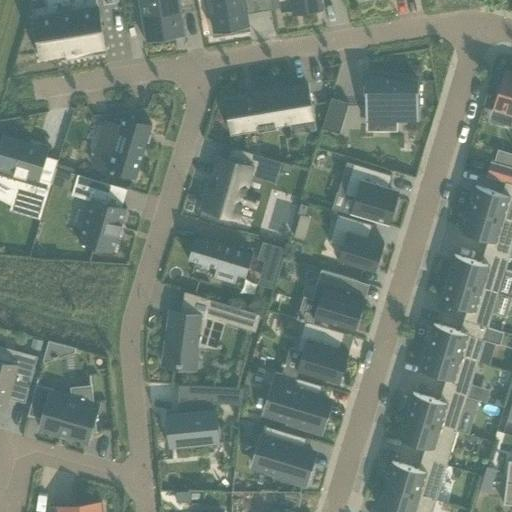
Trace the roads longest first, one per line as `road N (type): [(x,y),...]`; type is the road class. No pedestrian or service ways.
road 1 (residential): [(486,25),(342,511)]
road 2 (residential): [(207,64),(128,336),(138,482)]
road 3 (residential): [(486,25),(429,24),(207,64)]
road 4 (residential): [(138,482),(4,455),(0,492)]
road 5 (residential): [(207,64),(43,92)]
